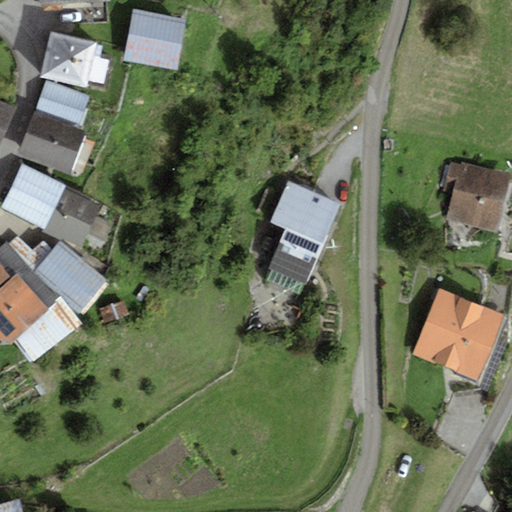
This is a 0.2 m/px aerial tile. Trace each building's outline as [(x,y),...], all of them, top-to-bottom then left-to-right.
[(185,22),(134,9),(125,61),(178,74),(185,22)] [(96,44),(52,34),(41,77),(86,88),(88,81),(103,85),(109,61),(93,57),(96,44)] [(89,97),(47,82),(37,109),(81,126),(87,110),(84,109),(89,97)] [(0,143),(17,107),(0,98),(0,143)] [(34,112),(18,155),(69,174),(85,132),(34,112)] [(510,175),(452,161),(445,191),(453,193),(446,220),(496,233),(510,175)] [(66,186),(23,165),(2,208),(45,229),(66,186)] [(346,206),(290,180),(269,225),(284,232),(263,276),(304,296),(346,206)] [(266,183),(254,211),(266,216),(279,189),(266,183)] [(66,186),(45,229),(44,231),(80,249),(102,204),(66,186)] [(6,243),(0,247),(0,262),(14,280),(18,277),(47,309),(61,297),(6,243)] [(60,243),(35,272),(81,311),(106,281),(60,243)] [(0,262),(0,291),(14,280),(0,262)] [(14,280),(0,291),(0,340),(0,341),(4,338),(10,344),(16,339),(47,309),(18,277),(14,280)] [(509,317),(439,290),(416,354),(443,369),(445,395),(479,389),(509,317)] [(47,309),(16,339),(33,362),(82,325),(61,297),(47,309)] [(123,300),(99,309),(105,324),(128,315),(123,300)] [(21,511),(19,500),(0,505),(0,511),(21,511)]
